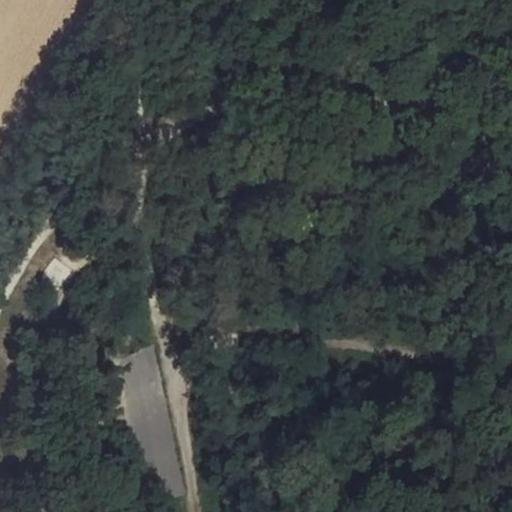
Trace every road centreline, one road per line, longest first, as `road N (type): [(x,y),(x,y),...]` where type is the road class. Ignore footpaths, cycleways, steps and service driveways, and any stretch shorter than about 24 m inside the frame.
road 1 (track): [(153,133),(260,84),(357,87),(406,108),(511,191)]
road 2 (track): [(196,511),(154,266),(146,171),(153,133)]
road 3 (track): [(0,307),(33,242),(83,175),(153,133)]
